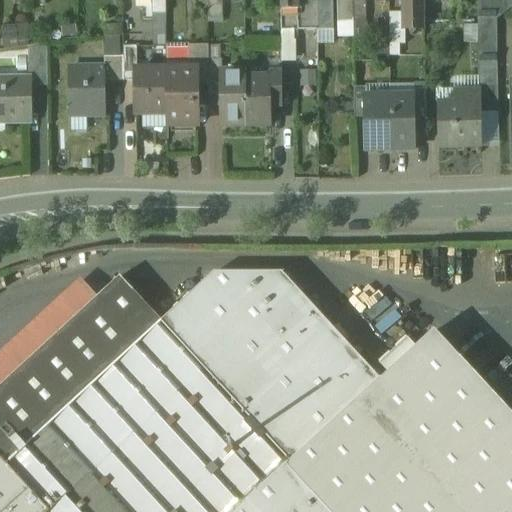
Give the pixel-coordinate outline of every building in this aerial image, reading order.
[(166,2),(165,0),(156,0),(157,1),(154,2),(154,14),(166,14),(166,2)] [(222,0),(208,0),(209,21),(223,21),(222,0)] [(317,19),(317,0),(295,1),(295,0),(280,0),(281,32),(317,31),(317,19)] [(316,0),(317,0),(317,19),(334,19),(333,0),(316,0)] [(424,0),(403,0),(403,30),(425,30),(425,2),(424,0)] [(511,0),(478,0),(476,2),(477,20),(496,20),(511,8),(511,0)] [(166,25),(166,14),(154,14),(154,26),(166,25)] [(334,19),(317,19),(317,31),(334,31),(334,19)] [(496,20),(477,20),(479,92),(480,92),(481,113),(498,113),(496,20)] [(167,60),(166,25),(154,26),(155,60),(167,60)] [(123,26),(106,26),(107,38),(123,36),(123,26)] [(29,44),(29,33),(15,33),(15,44),(29,44)] [(49,45),(32,47),(32,80),(32,88),(49,88),(49,45)] [(209,47),(189,47),(189,72),(197,72),(197,87),(209,87),(209,62),(209,47)] [(137,72),(137,48),(123,48),(123,54),(123,58),(124,82),(136,82),(136,72),(137,72)] [(123,58),(105,58),(105,69),(106,69),(106,83),(124,82),(123,58)] [(222,74),(222,61),(209,62),(209,87),(209,98),(221,98),(221,74),(222,74)] [(105,69),(70,69),(69,117),(106,117),(106,83),(106,69),(105,69)] [(303,71),(302,86),(317,86),(318,71),(303,71)] [(168,128),(167,72),(137,72),(136,72),(136,82),(136,116),(167,116),(167,128),(168,128)] [(189,72),(167,72),(168,128),(198,128),(197,87),(197,72),(189,72)] [(222,74),(221,74),(221,98),(222,128),(247,128),(246,80),(246,73),(222,74)] [(282,101),(281,73),(269,73),(269,80),(271,80),(271,101),(282,101)] [(32,80),(0,80),(0,116),(6,116),(6,120),(32,119),(32,88),(32,80)] [(269,80),(246,80),(247,128),(272,127),(271,101),(271,80),(269,80)] [(367,98),(367,89),(353,89),(354,119),(366,119),(366,98),(367,98)] [(426,119),(426,89),(412,90),(412,97),(414,97),(414,119),(426,119)] [(479,92),(454,92),(454,105),(438,105),(439,149),(481,148),(481,113),(480,92),(479,92)] [(412,97),(389,98),(391,152),(415,151),(414,119),(414,97),(412,97)] [(367,98),(366,98),(366,119),(367,152),(391,152),(389,98),(367,98)] [(216,276),(161,325),(120,280),(0,387),(0,463),(26,491),(29,488),(50,511),(70,494),(86,511),(241,511),(288,470),(383,383),(284,275),(216,276)] [(383,291),(365,309),(381,325),(399,307),(383,291)] [(511,511),(511,414),(438,333),(383,383),(288,470),(327,511),(511,511)] [(481,345),(464,361),(479,378),(497,363),(481,345)] [(0,511),(14,511),(28,500),(38,511),(48,511),(50,511),(29,488),(26,491),(0,463),(0,511)] [(327,511),(288,470),(241,511),(327,511)] [(86,511),(70,494),(50,511),(48,511),(86,511)] [(38,511),(28,500),(14,511),(38,511)]
